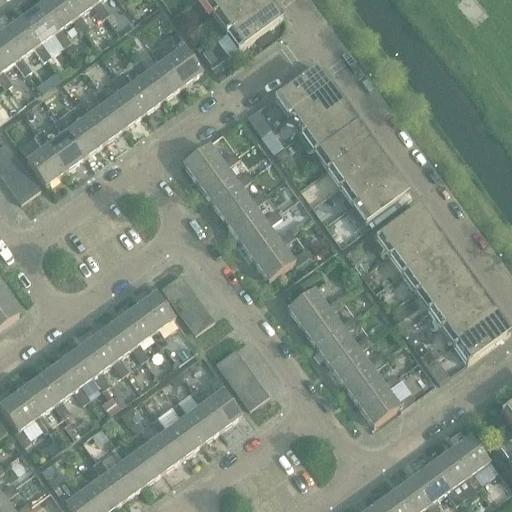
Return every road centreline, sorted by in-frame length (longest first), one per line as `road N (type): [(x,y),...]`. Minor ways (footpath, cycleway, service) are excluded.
road 1 (residential): [(511,305),(316,32)]
road 2 (residential): [(323,411),(190,229)]
road 3 (residential): [(139,161),(316,32)]
road 4 (residential): [(364,468),(511,363)]
road 5 (residential): [(189,504),(323,411)]
road 6 (residential): [(64,323),(190,229)]
road 7 (residential): [(11,251),(139,161)]
